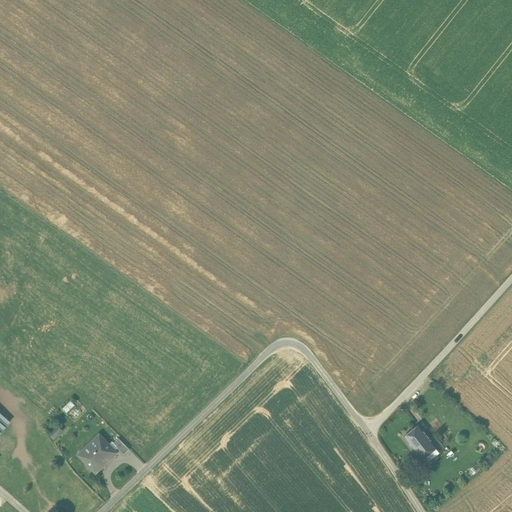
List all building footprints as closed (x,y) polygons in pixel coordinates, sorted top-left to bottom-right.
[(10,382),(46,410),(59,394),(22,366),(10,382)] [(70,401),(62,409),(65,412),(73,405),(70,401)] [(0,412),(0,432),(10,421),(0,412)] [(429,439),(418,425),(404,436),(422,459),(436,448),(437,448),(429,439)] [(116,452),(99,435),(79,455),(86,462),(88,460),(98,470),(116,452)] [(445,449),(434,435),(429,439),(437,448),(436,448),(440,453),(445,449)] [(129,449),(118,438),(113,443),(124,455),(129,449)] [(474,464),(467,469),(470,475),(478,470),(474,464)]
